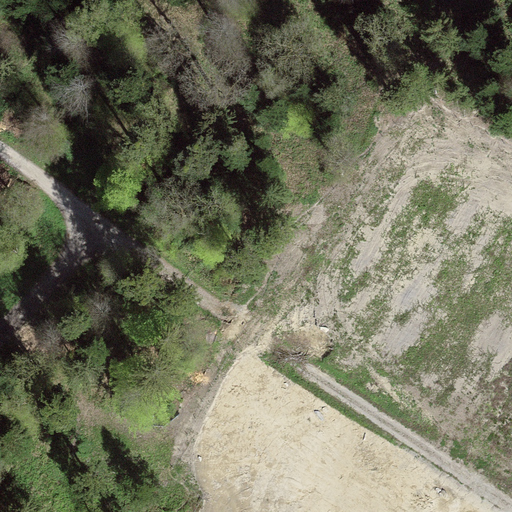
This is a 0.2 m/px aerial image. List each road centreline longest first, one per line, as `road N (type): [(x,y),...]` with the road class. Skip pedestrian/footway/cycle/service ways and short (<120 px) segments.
road 1 (track): [(239,322),(94,239),(0,164)]
road 2 (track): [(94,239),(0,338)]
